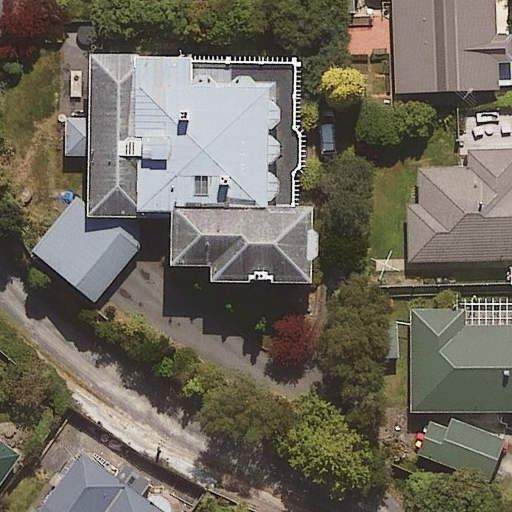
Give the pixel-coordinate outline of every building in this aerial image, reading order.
[(394,0),(396,84),(511,82),(511,29),(498,29),(498,0),(394,0)] [(191,38),(91,39),(91,113),(61,113),(62,150),(89,150),(89,185),(72,195),(34,241),(97,292),(139,241),(139,212),(171,211),(172,259),(213,259),(213,273),(312,272),(312,187),(298,187),(297,49),(191,50),(191,38)] [(511,144),(469,147),(470,163),(419,165),(421,200),(410,200),(413,260),(511,254),(511,144)] [(467,302),(410,303),(410,404),(511,403),(511,314),(468,315),(467,302)] [(487,478),(506,435),(452,412),(447,424),(430,417),(417,448),(487,478)] [(169,511),(171,509),(136,485),(152,462),(128,445),(119,457),(86,434),(31,511),(169,511)] [(0,477),(19,450),(0,436),(0,477)]
